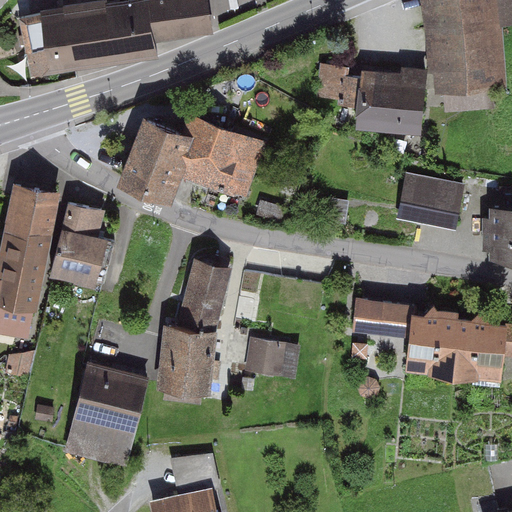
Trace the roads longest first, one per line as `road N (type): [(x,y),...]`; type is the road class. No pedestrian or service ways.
road 1 (residential): [(37,114),(62,154),(187,217),(251,235),(511,277)]
road 2 (tertiary): [(337,0),(37,114)]
